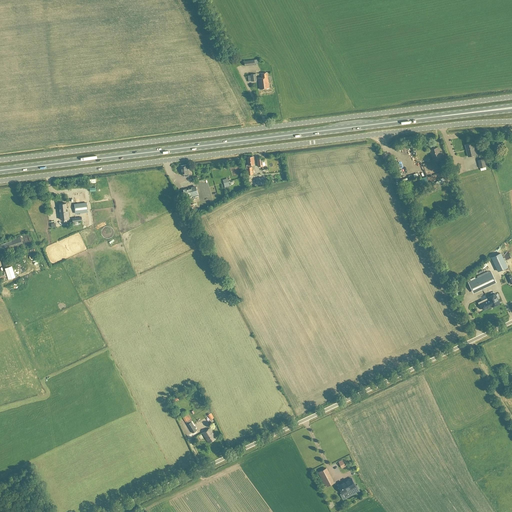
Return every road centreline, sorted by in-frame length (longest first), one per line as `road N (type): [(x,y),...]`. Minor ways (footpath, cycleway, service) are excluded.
road 1 (unclassified): [(0,159),(511,96)]
road 2 (primary): [(511,108),(0,170)]
road 3 (unclassified): [(459,124),(0,180)]
road 4 (unclassified): [(111,511),(511,321)]
